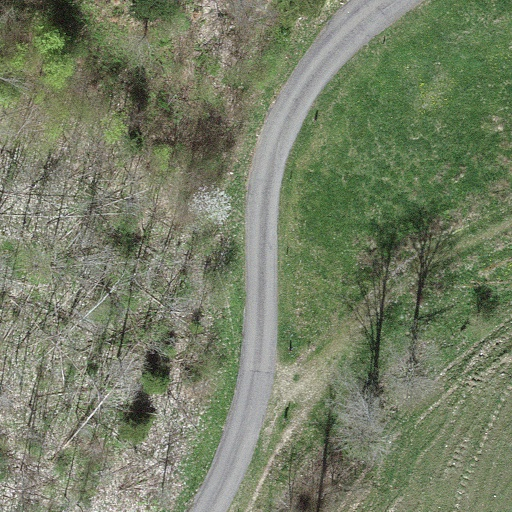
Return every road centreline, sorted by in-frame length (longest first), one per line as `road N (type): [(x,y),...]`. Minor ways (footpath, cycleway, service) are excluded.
road 1 (unclassified): [(201,511),(247,423),(256,383),(267,165),(282,115),(310,69),(385,0)]
road 2 (track): [(217,487),(372,303),(416,267),(511,214)]
